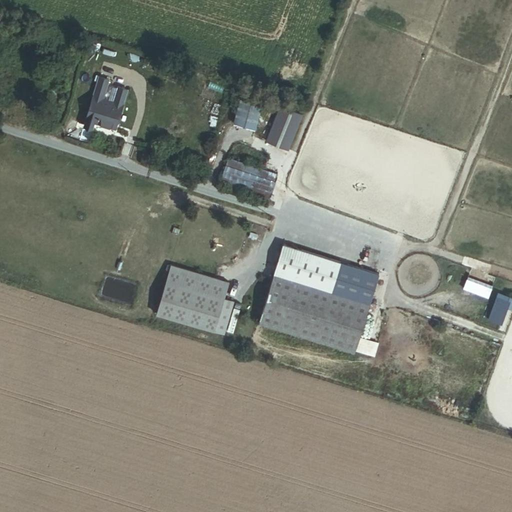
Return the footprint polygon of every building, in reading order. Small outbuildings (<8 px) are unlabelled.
[(108,78),(99,75),(84,123),(94,126),(95,122),(115,128),(127,88),(118,86),(118,87),(114,100),(103,97),(106,84),(108,78)] [(114,100),(118,87),(106,84),(103,97),(114,100)] [(267,171),(228,160),(226,167),(265,178),(267,171)] [(224,176),(221,183),(264,195),(266,188),(224,176)] [(284,243),(276,272),(333,290),(342,261),(284,243)] [(371,301),(380,273),(342,261),(333,290),(371,301)] [(227,300),(232,282),(174,265),(160,314),(218,331),(227,300)] [(333,290),(276,272),(261,320),(356,349),(371,301),(333,290)] [(226,333),(235,302),(227,300),(218,331),(226,333)]
